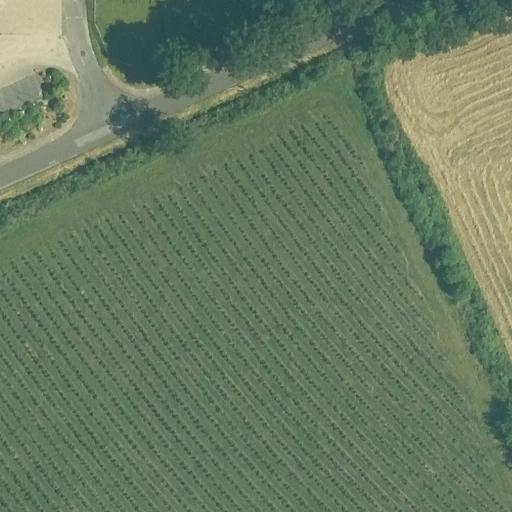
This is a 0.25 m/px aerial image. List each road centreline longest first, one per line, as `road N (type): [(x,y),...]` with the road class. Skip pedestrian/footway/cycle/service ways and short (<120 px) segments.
road 1 (residential): [(112,129),(407,0)]
road 2 (unclassified): [(77,0),(79,51),(112,129)]
road 3 (residential): [(0,176),(112,129)]
